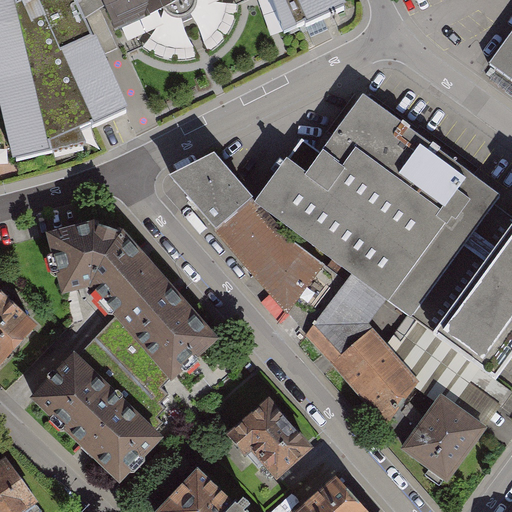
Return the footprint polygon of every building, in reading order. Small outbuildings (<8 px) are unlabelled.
[(17,7),(0,10),(0,132),(11,177),(50,169),(47,158),(83,143),(92,144),(127,126),(84,35),(102,23),(113,48),(164,26),(166,28),(170,30),(172,31),(175,32),(178,32),(181,31),(184,30),(186,29),(187,28),(189,26),(190,24),(192,22),(192,20),(193,18),(193,15),(225,0),(276,0),(277,0),(263,6),(279,53),(348,22),(337,0),(83,0),(71,7),(67,0),(50,0),(20,14),(17,7)] [(511,33),(490,65),(511,81),(511,33)] [(511,217),(497,207),(504,196),(367,96),(310,176),(290,162),(261,202),(219,155),(176,180),(383,422),(416,389),(420,386),(387,345),(370,325),(389,298),(410,313),(495,374),(511,350),(511,217)] [(44,252),(60,312),(85,305),(170,400),(218,357),(121,248),(93,238),(44,252)] [(0,384),(35,345),(0,311),(0,384)] [(511,388),(495,374),(410,313),(387,345),(420,386),(416,389),(435,406),(442,396),(486,429),(511,394),(511,388)] [(71,371),(28,417),(117,503),(162,456),(71,371)] [(486,429),(442,396),(435,406),(402,451),(445,483),(486,429)] [(273,400),(233,435),(280,487),(319,451),(273,400)] [(9,459),(0,465),(0,511),(34,511),(42,507),(9,459)] [(247,511),(205,470),(163,511),(247,511)] [(371,511),(342,478),(301,511),(371,511)]
